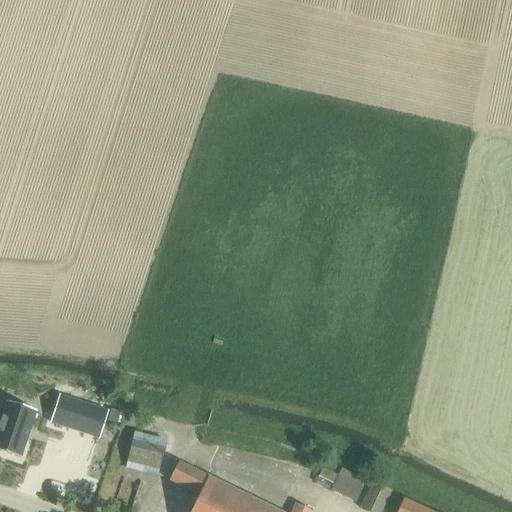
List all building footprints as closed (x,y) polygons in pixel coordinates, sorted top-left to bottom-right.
[(5,403),(0,419),(0,452),(20,459),(35,413),(5,403)] [(46,461),(71,471),(83,442),(59,432),(46,461)] [(168,482),(198,497),(190,511),(307,511),(294,505),(291,511),(276,511),(177,463),(168,482)] [(365,482),(340,470),(337,476),(323,469),(314,485),(355,504),(365,482)] [(364,511),(380,511),(390,492),(372,484),(360,510),(364,511)] [(429,511),(403,500),(398,511),(429,511)]
